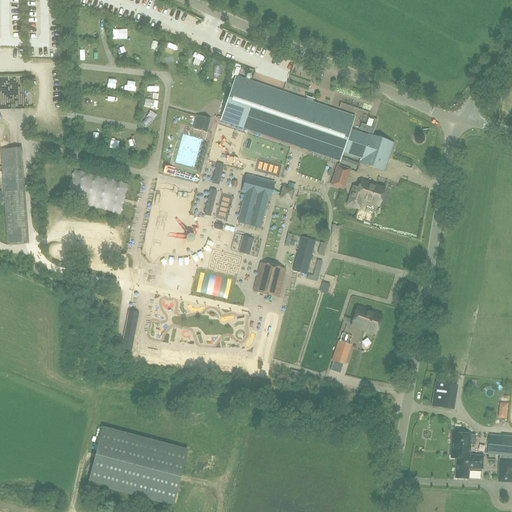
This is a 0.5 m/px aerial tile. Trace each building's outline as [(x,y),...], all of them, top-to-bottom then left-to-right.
[(98,31),(98,19),(80,19),(80,31),(98,31)] [(153,53),(155,43),(139,39),(137,50),(153,53)] [(179,56),(182,43),(170,41),(167,53),(179,56)] [(191,61),(202,63),(205,52),(194,49),(191,61)] [(224,75),(227,64),(216,61),(213,72),(224,75)] [(106,73),(92,74),(92,86),(107,86),(106,73)] [(368,137),(367,136),(350,131),(354,119),(322,108),(322,106),(319,106),(319,107),(234,78),(221,119),(263,134),(265,130),(266,130),(267,129),(272,131),(272,132),(275,133),(275,132),(281,134),(280,135),(283,136),(283,135),(289,137),(289,138),(291,139),(292,138),(298,140),(298,141),(300,141),(300,140),(316,146),(315,147),(317,147),(317,146),(324,149),(323,149),(325,150),(325,149),(330,151),(328,156),(340,160),(342,153),(361,159),(359,163),(376,169),(378,161),(386,164),(393,143),(369,134),(368,137)] [(144,88),(158,93),(161,83),(147,79),(144,88)] [(86,112),(98,112),(98,101),(86,101),(86,112)] [(134,112),(142,114),(144,105),(136,103),(134,112)] [(127,125),(142,126),(143,117),(128,115),(127,125)] [(205,133),(210,120),(200,116),(196,130),(205,133)] [(155,128),(156,118),(145,117),(145,127),(155,128)] [(396,135),(398,124),(388,122),(386,133),(396,135)] [(95,129),(95,141),(105,141),(105,129),(95,129)] [(239,131),(237,138),(243,140),(246,133),(239,131)] [(152,139),(143,137),(141,147),(150,149),(152,139)] [(219,141),(227,155),(234,152),(226,137),(219,141)] [(113,149),(124,149),(124,138),(113,138),(113,149)] [(284,160),(284,151),(279,150),(277,156),(274,155),(274,147),(269,159),(269,146),(252,147),(253,150),(258,152),(258,156),(271,160),(280,164),(283,163),(284,160)] [(17,149),(0,150),(0,157),(6,245),(24,245),(17,149)] [(50,177),(59,177),(58,163),(49,163),(50,177)] [(224,166),(217,164),(212,184),(218,186),(224,166)] [(331,186),(343,190),(349,171),(338,167),(331,186)] [(241,193),(245,194),(267,199),(270,200),(275,182),(245,175),(241,193)] [(108,190),(116,190),(116,178),(108,178),(108,190)] [(125,190),(138,193),(140,182),(128,178),(125,190)] [(354,188),(348,205),(359,209),(361,200),(378,206),(384,190),(362,182),(359,190),(354,188)] [(210,217),(216,192),(210,191),(204,216),(210,217)] [(89,193),(85,207),(93,209),(96,195),(89,193)] [(260,228),(267,199),(245,194),(238,222),(260,228)] [(109,203),(107,214),(117,216),(119,204),(109,203)] [(121,217),(132,222),(137,208),(126,204),(121,217)] [(51,218),(61,218),(61,209),(51,209),(51,218)] [(92,232),(93,217),(82,216),(81,231),(92,232)] [(113,240),(116,225),(107,223),(104,238),(113,240)] [(132,241),(135,226),(125,224),(122,239),(132,241)] [(185,232),(191,238),(196,234),(190,227),(185,232)] [(55,242),(67,240),(65,229),(54,231),(55,242)] [(254,239),(243,236),(238,252),(250,255),(254,239)] [(301,238),(294,267),(293,271),(306,275),(315,241),(301,238)] [(234,260),(230,278),(242,281),(246,266),(237,264),(238,261),(234,260)] [(286,270),(260,263),(253,292),(279,298),(286,270)] [(351,326),(375,334),(382,315),(358,306),(351,326)] [(139,314),(128,311),(120,349),(131,352),(139,314)] [(347,350),(349,345),(339,342),(337,347),(333,361),(343,364),(347,350)] [(436,383),(432,406),(450,409),(454,386),(436,383)] [(186,450),(101,428),(87,483),(172,505),(186,450)] [(451,458),(457,459),(457,456),(468,457),(469,445),(474,445),(475,436),(469,436),(469,435),(452,434),(451,458)] [(487,454),(506,456),(505,460),(498,459),(498,481),(511,482),(511,477),(511,438),(489,436),(487,454)] [(482,457),(468,456),(468,457),(457,456),(457,459),(456,469),(456,479),(468,479),(468,472),(482,473),(482,470),(482,457)]
